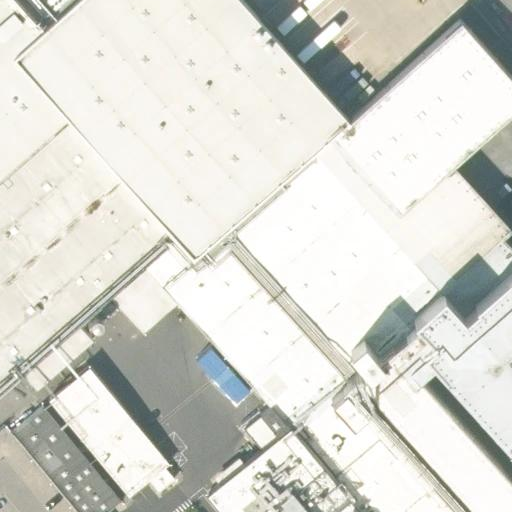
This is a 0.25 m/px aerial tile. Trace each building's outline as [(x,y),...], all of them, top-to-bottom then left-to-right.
[(0,0),(0,178),(67,118),(10,55),(43,27),(17,0),(0,0)] [(72,0),(43,27),(10,55),(67,118),(181,241),(197,258),(318,151),(349,120),(242,0),(72,0)] [(17,0),(43,27),(72,0),(17,0)] [(511,111),(511,75),(460,17),(349,120),(318,151),(443,294),(462,313),(511,269),(511,229),(453,163),(511,111)] [(181,241),(67,118),(0,178),(0,401),(26,379),(37,394),(94,343),(82,330),(113,301),(181,241)] [(197,258),(164,288),(179,304),(267,407),(285,428),(346,376),(416,317),(443,294),(318,151),(197,258)] [(181,241),(113,301),(144,335),(179,304),(164,288),(197,258),(181,241)] [(511,269),(462,313),(443,294),(416,317),(434,338),(410,359),(420,371),(435,358),(511,444),(511,462),(510,465),(511,467),(511,269)] [(464,511),(511,511),(511,473),(420,371),(410,359),(434,338),(416,317),(346,376),(464,511)] [(89,368),(49,402),(129,498),(148,482),(158,493),(174,480),(164,468),(170,464),(89,368)] [(356,511),(464,511),(346,376),(285,428),(356,511)] [(44,407),(11,433),(74,511),(111,511),(122,504),(44,407)] [(276,435),(285,428),(267,407),(258,414),(276,435)] [(276,435),(204,497),(217,511),(356,511),(285,428),(276,435)]
